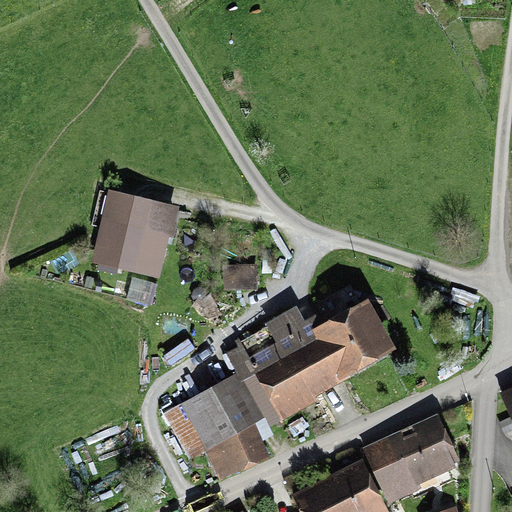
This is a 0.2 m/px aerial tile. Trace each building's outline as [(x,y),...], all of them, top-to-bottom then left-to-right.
[(169,235),(174,236),(181,202),(109,187),(93,260),(161,275),(169,235)] [(224,288),(258,288),(258,262),(224,263),(224,288)] [(148,304),(154,281),(133,276),(128,299),(148,304)] [(369,294),(314,324),(310,317),(306,319),(297,303),(265,320),(267,324),(240,338),(284,418),(319,399),(316,393),(390,353),(387,349),(397,344),(369,294)] [(268,427),(284,418),(240,338),(239,336),(236,338),(239,344),(227,350),(238,370),(268,427)] [(268,427),(238,370),(163,411),(190,458),(207,449),(221,478),(271,455),(260,430),(268,427)] [(511,383),(499,389),(511,417),(511,383)] [(463,462),(439,410),(363,445),(390,502),(438,480),(439,484),(455,477),(451,467),(463,462)] [(380,511),(390,507),(363,455),(292,491),(302,511),(380,511)] [(461,511),(458,503),(425,511),(461,511)]
